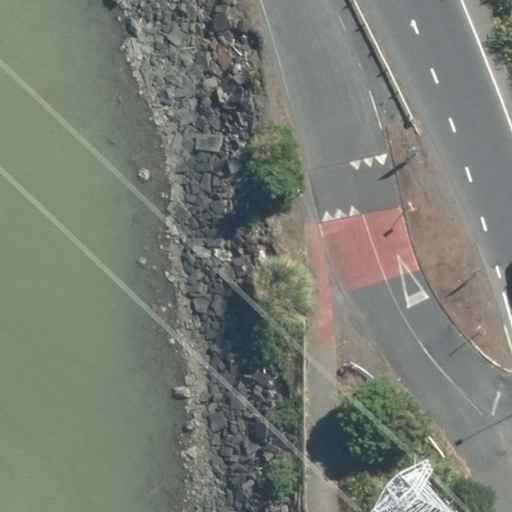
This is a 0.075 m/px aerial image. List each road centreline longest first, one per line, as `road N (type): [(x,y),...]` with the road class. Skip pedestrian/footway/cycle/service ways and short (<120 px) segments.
road 1 (unclassified): [(382,277),(293,0)]
road 2 (unclassified): [(511,494),(419,375),(382,277)]
road 3 (motorway): [(511,226),(413,0)]
road 4 (unclassified): [(382,277),(433,357),(511,410)]
